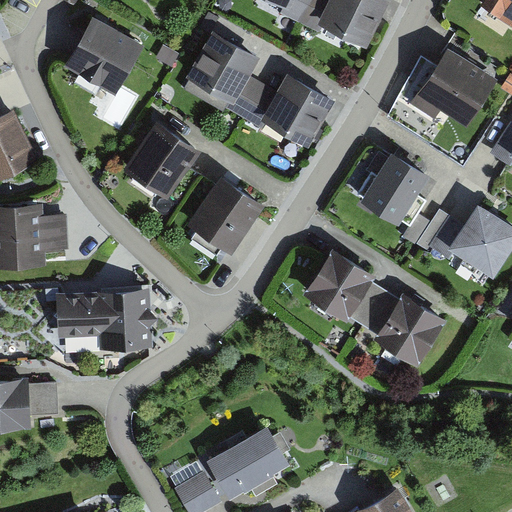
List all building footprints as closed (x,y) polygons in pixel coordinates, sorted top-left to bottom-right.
[(262,0),(285,12),(325,34),(362,54),(389,0),(262,0)] [(511,0),(491,0),(511,16),(511,0)] [(151,59),(93,24),(72,57),(131,92),(151,59)] [(299,76),(288,94),(253,73),(264,55),(226,31),(192,85),(230,109),(265,131),(303,155),(338,100),(299,76)] [(445,111),(466,128),(501,85),(462,53),(428,94),(417,108),(436,122),(445,111)] [(15,109),(0,114),(0,183),(39,167),(15,109)] [(169,114),(128,172),(167,199),(208,142),(169,114)] [(511,127),(497,151),(509,159),(511,154),(511,127)] [(372,205),(408,226),(441,168),(406,148),(372,205)] [(235,172),(194,234),(232,260),(273,198),(235,172)] [(49,204),(0,204),(0,271),(1,271),(1,261),(47,261),(46,251),(69,251),(69,215),(49,215),(49,204)] [(459,248),(503,277),(511,262),(511,220),(488,205),(459,248)] [(467,224),(452,214),(432,246),(447,256),(467,224)] [(351,321),(382,341),(420,367),(453,318),(415,293),(409,301),(378,280),(383,273),(345,248),(313,295),(351,321)] [(156,287),(67,293),(69,336),(107,334),(108,349),(159,346),(156,287)] [(45,377),(0,379),(0,429),(48,426),(45,377)] [(278,426),(212,463),(230,494),(296,456),(278,426)] [(215,474),(181,491),(191,511),(196,511),(227,497),(215,474)] [(420,511),(410,490),(365,511),(364,511),(420,511)]
